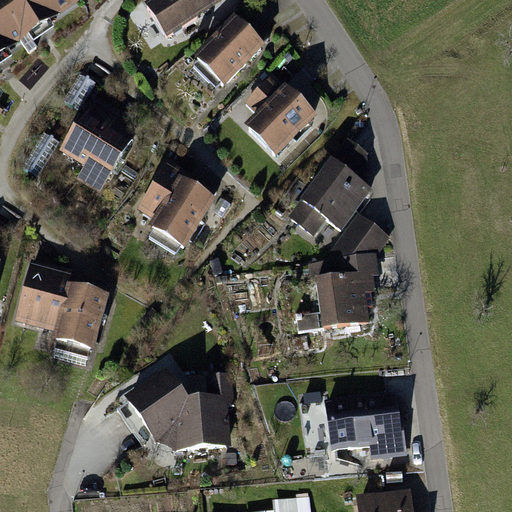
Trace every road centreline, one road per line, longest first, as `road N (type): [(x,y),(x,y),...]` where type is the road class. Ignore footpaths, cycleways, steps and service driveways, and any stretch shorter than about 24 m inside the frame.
road 1 (residential): [(443,511),(385,113),(312,0)]
road 2 (unknown): [(84,44),(221,172)]
